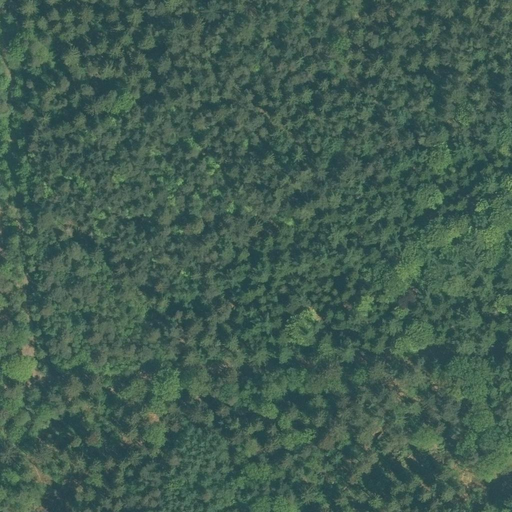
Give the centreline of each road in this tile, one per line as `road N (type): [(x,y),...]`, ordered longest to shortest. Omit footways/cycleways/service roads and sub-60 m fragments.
road 1 (track): [(35,373),(2,0)]
road 2 (track): [(230,362),(511,350)]
road 3 (track): [(35,373),(230,362)]
